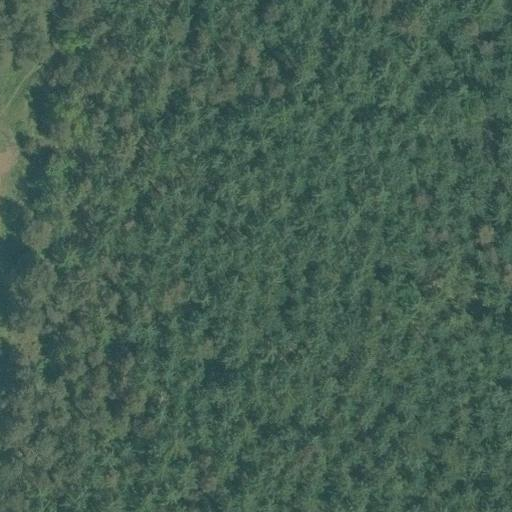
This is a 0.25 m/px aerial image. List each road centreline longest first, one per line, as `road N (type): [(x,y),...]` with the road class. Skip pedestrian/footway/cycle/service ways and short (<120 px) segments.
road 1 (track): [(317,0),(459,26),(511,27)]
road 2 (track): [(0,119),(49,50),(54,0)]
